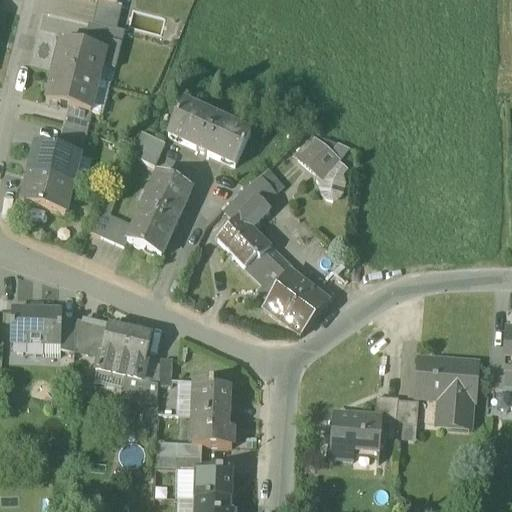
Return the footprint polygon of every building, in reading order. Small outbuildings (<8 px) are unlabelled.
[(97,4),(92,27),(88,26),(83,49),(100,54),(101,54),(104,43),(120,47),(123,35),(115,33),(121,9),(112,7),(111,8),(97,4)] [(101,54),(100,54),(83,49),(61,44),(54,74),(45,106),(67,111),(85,116),(86,115),(93,83),(97,68),(109,71),(114,73),(120,47),(104,43),(101,54)] [(105,86),(109,71),(97,68),(93,83),(105,86)] [(110,88),(105,86),(93,83),(86,115),(91,116),(102,119),(110,88)] [(206,158),(234,171),(249,137),(183,107),(168,141),(194,153),(194,154),(205,159),(206,158)] [(67,111),(62,131),(58,145),(82,151),(85,137),(91,116),(86,115),(85,116),(67,111)] [(131,162),(154,171),(164,149),(141,139),(136,150),(131,162)] [(303,156),(316,143),(312,139),(292,160),(319,184),(320,186),(339,166),(340,164),(328,154),(315,167),(303,156)] [(303,156),(315,167),(328,154),(316,143),(303,156)] [(35,149),(28,178),(66,188),(74,159),(35,149)] [(74,159),(66,188),(84,192),(91,163),(74,159)] [(347,174),(339,166),(320,186),(319,184),(318,189),(318,192),(320,199),(323,203),(333,206),(341,201),(343,197),(345,187),(345,183),(343,178),(347,174)] [(268,173),(258,181),(272,197),(282,188),(268,173)] [(59,217),(66,188),(28,178),(20,207),(59,217)] [(126,246),(160,261),(172,234),(174,234),(179,223),(177,222),(190,195),(156,179),(133,230),(126,246)] [(223,214),(235,225),(257,204),(261,207),(272,197),(258,181),(243,194),(223,214)] [(217,243),(245,272),(256,261),(258,264),(269,253),(249,233),(268,215),(261,207),(257,204),(235,225),(217,243)] [(89,236),(100,241),(109,220),(109,218),(98,214),(89,236)] [(133,230),(109,220),(100,241),(124,251),(126,246),(133,230)] [(277,262),(269,253),(258,264),(256,261),(245,272),(259,286),(273,297),(287,276),(288,277),(290,274),(277,262)] [(326,306),(288,277),(287,276),(273,297),(263,313),(299,340),(328,307),(326,306)] [(26,358),(42,358),(43,348),(60,349),(61,322),(61,314),(11,312),(9,347),(26,347),(26,358)] [(59,354),(73,355),(74,323),(61,322),(60,349),(59,354)] [(99,357),(100,358),(107,331),(75,324),(73,351),(99,357)] [(94,374),(124,381),(125,363),(144,368),(144,367),(150,339),(107,329),(107,331),(100,358),(99,357),(94,374)] [(511,333),(504,333),(503,353),(501,374),(503,374),(511,375),(511,333)] [(486,394),(501,395),(503,374),(501,374),(503,353),(489,352),(486,394)] [(125,398),(157,406),(158,390),(159,370),(144,367),(144,368),(125,363),(124,381),(121,397),(125,398)] [(158,390),(171,391),(172,365),(159,364),(159,370),(158,390)] [(436,428),(468,430),(470,407),(472,407),(475,368),(454,366),(454,370),(418,367),(415,403),(438,405),(436,428)] [(194,386),(192,421),(227,423),(228,393),(212,392),(212,387),(194,386)] [(380,431),(394,432),(397,405),(397,403),(374,401),(372,420),(381,421),(380,431)] [(418,407),(397,405),(394,432),(416,434),(418,407)] [(142,431),(155,433),(158,412),(144,410),(142,431)] [(328,465),(377,469),(380,431),(381,421),(372,420),(360,419),(359,422),(331,420),(328,465)] [(227,434),(227,423),(192,421),(191,449),(191,451),(208,451),(231,452),(232,434),(227,434)] [(156,448),(155,461),(207,463),(208,451),(191,451),(191,449),(178,449),(156,448)] [(207,475),(207,463),(155,461),(155,475),(177,476),(196,477),(196,475),(207,475)] [(196,477),(195,504),(229,506),(230,476),(207,475),(196,475),(196,477)]
